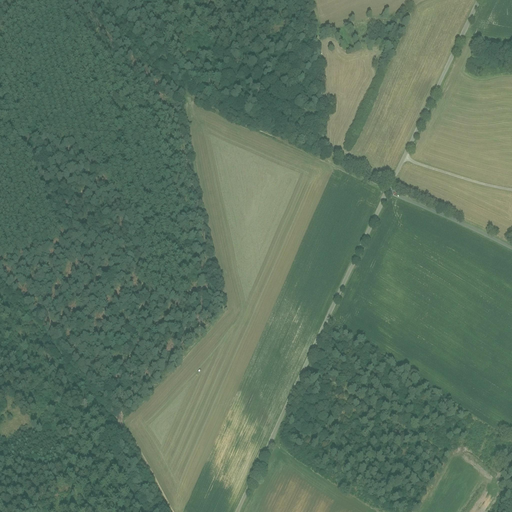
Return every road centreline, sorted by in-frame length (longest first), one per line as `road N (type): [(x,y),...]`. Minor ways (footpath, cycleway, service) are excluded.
road 1 (track): [(92,0),(164,78),(388,191)]
road 2 (residential): [(237,511),(388,191)]
road 3 (track): [(0,280),(133,441),(172,511)]
road 4 (residential): [(388,191),(479,0)]
road 5 (unclassified): [(511,247),(388,191)]
